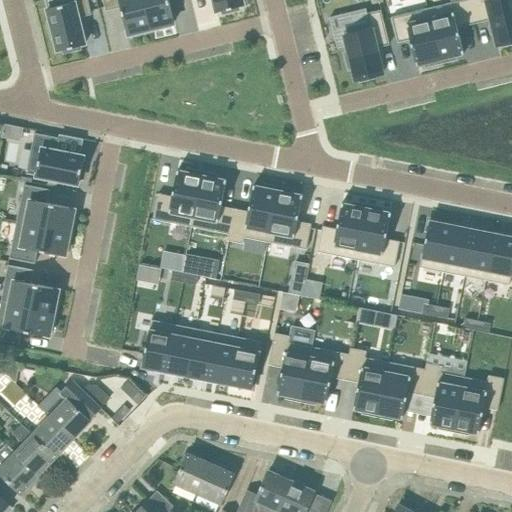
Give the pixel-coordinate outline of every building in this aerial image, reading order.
[(87,0),(45,0),(51,21),(48,22),(51,37),(54,36),(58,50),(63,49),(64,52),(80,48),(79,45),(84,44),(78,17),(91,14),(87,0)] [(151,30),(143,0),(103,0),(106,10),(121,7),(127,33),(132,32),(133,35),(151,30)] [(143,0),(151,30),(170,26),(169,23),(174,22),(168,0),(143,0)] [(238,6),(243,5),(241,0),(213,0),(216,11),(222,10),(223,13),(238,9),(238,6)] [(468,0),(458,0),(427,8),(441,62),(456,58),(455,55),(463,53),(457,27),(474,23),(468,0)] [(511,0),(468,0),(474,23),(490,19),(492,24),(494,33),(497,44),(507,42),(508,44),(511,43),(511,0)] [(366,8),(331,17),(338,46),(346,44),(348,52),(344,53),(348,69),(352,68),(355,79),(359,78),(360,81),(373,78),(372,75),(383,73),(380,61),(378,52),(376,47),(389,44),(380,9),(368,13),(366,8)] [(427,8),(391,17),(397,42),(410,39),(416,65),(424,63),(425,66),(441,62),(427,8)] [(84,156),(57,151),(59,137),(34,132),(26,173),(78,183),(79,177),(82,178),(86,162),(83,161),(84,156)] [(158,193),(153,218),(191,226),(201,171),(187,169),(187,171),(177,169),(172,196),(158,193)] [(201,171),(191,226),(229,233),(234,208),(221,205),(225,186),(226,179),(216,177),(217,174),(201,171)] [(73,207),(47,202),(49,189),(24,184),(17,221),(72,232),(75,213),(72,212),(73,207)] [(229,233),(227,240),(243,243),(244,236),(268,241),(278,187),(264,184),(263,186),(253,185),(248,211),(234,208),(229,233)] [(278,187),(268,241),(306,249),(311,223),(297,221),(298,213),(302,194),(292,192),(293,190),(278,187)] [(322,226),(317,251),(356,259),(367,204),(352,201),(351,204),(341,202),(336,228),(322,226)] [(367,204),(356,259),(394,266),(399,241),(387,238),(385,238),(391,212),(381,210),(381,207),(367,204)] [(429,219),(420,266),(443,271),(453,224),(429,219)] [(68,250),(72,232),(17,221),(9,257),(35,262),(37,249),(64,255),(65,250),(68,250)] [(453,224),(443,271),(464,275),(474,228),(453,224)] [(474,228),(464,275),(486,279),(495,233),(474,228)] [(511,235),(495,233),(486,279),(509,284),(511,269),(511,235)] [(185,255),(182,271),(216,278),(219,260),(185,253),(185,255)] [(177,254),(174,269),(182,271),(185,255),(177,254)] [(8,265),(1,301),(56,312),(60,294),(57,293),(58,288),(31,283),(33,270),(8,265)] [(172,270),(170,279),(183,282),(185,272),(172,270)] [(185,272),(183,282),(195,285),(197,275),(185,272)] [(291,281),(288,293),(298,295),(303,295),(305,284),(291,281)] [(213,284),(211,294),(224,297),(226,287),(213,284)] [(234,289),(232,298),(245,301),(247,291),(234,289)] [(247,291),(245,301),(258,304),(260,294),(247,291)] [(283,291),(279,307),(295,310),(298,295),(288,293),(283,291)] [(52,331),(56,312),(1,301),(0,305),(0,339),(19,343),(21,330),(48,335),(49,330),(52,331)] [(424,303),(422,313),(435,315),(436,305),(424,303)] [(436,305),(435,315),(447,318),(449,308),(436,305)] [(359,307),(356,323),(394,330),(397,314),(391,313),(359,307)] [(465,318),(463,327),(476,330),(478,320),(465,318)] [(151,319),(142,366),(165,371),(174,324),(151,319)] [(478,320),(476,330),(488,333),(490,323),(478,320)] [(174,324),(165,371),(186,375),(196,328),(174,324)] [(196,328),(186,375),(207,379),(217,332),(196,328)] [(217,332),(207,379),(229,383),(238,336),(217,332)] [(272,346),(268,364),(282,367),(278,389),(277,393),(287,395),(286,398),(301,401),(312,346),(289,342),(290,335),(289,335),(283,334),(274,332),(272,346)] [(238,336),(229,383),(252,388),(261,341),(238,336)] [(312,346),(301,401),(316,403),(316,401),(326,403),(331,376),(345,379),(350,354),(349,354),(312,346)] [(350,354),(345,379),(358,382),(354,406),(353,408),(363,410),(363,413),(377,416),(388,361),(365,357),(366,350),(365,350),(350,347),(349,354),(350,354)] [(3,360),(1,370),(16,382),(20,363),(3,360)] [(388,361),(377,416),(392,418),(392,416),(402,418),(404,410),(407,392),(421,394),(426,369),(425,369),(388,361)] [(426,369),(421,394),(434,397),(431,415),(430,421),(429,423),(439,425),(439,428),(453,431),(464,376),(441,372),(442,366),(427,362),(426,362),(425,369),(426,369)] [(464,376),(453,431),(468,434),(468,431),(478,433),(484,407),(497,409),(504,378),(488,375),(487,379),(487,381),(464,376)] [(90,420),(101,408),(87,394),(82,390),(72,380),(60,392),(66,398),(49,416),(73,439),(91,421),(90,420)] [(128,381),(121,388),(137,403),(144,396),(128,381)] [(88,383),(82,390),(87,394),(101,408),(110,398),(96,385),(88,383)] [(124,404),(112,417),(118,423),(131,410),(124,404)] [(73,439),(49,416),(32,434),(56,457),(73,439)] [(12,432),(23,443),(15,452),(39,475),(56,457),(32,434),(21,423),(12,432)] [(39,475),(15,452),(6,444),(0,450),(0,472),(21,493),(39,475)] [(197,493),(211,463),(188,452),(174,483),(197,493)] [(211,463),(197,493),(221,503),(234,473),(211,463)] [(236,511),(277,511),(292,480),(268,470),(257,494),(246,489),(238,508),(236,511)] [(292,480),(277,511),(317,511),(307,508),(314,492),(315,490),(292,480)] [(159,511),(174,511),(173,511),(177,507),(158,489),(148,500),(159,511)] [(0,511),(2,511),(10,505),(0,495),(0,511)] [(393,511),(413,511),(414,511),(398,503),(393,511)]
